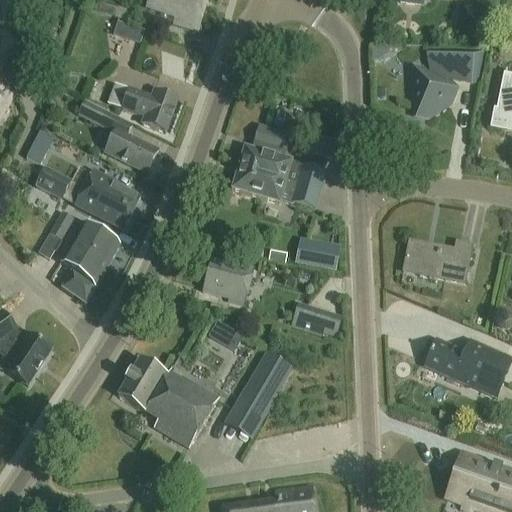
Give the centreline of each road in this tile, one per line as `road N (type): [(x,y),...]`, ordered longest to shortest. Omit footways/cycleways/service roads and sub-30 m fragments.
road 1 (secondary): [(102,348),(159,256),(247,0)]
road 2 (tertiary): [(368,511),(353,195)]
road 3 (tertiary): [(353,195),(342,48),(328,17),(291,0)]
road 4 (secondary): [(0,503),(102,348)]
road 5 (residential): [(511,197),(458,188),(353,195)]
road 6 (unclassified): [(102,348),(0,253)]
